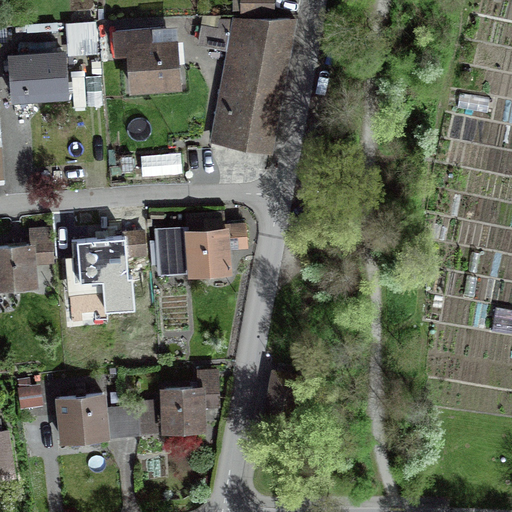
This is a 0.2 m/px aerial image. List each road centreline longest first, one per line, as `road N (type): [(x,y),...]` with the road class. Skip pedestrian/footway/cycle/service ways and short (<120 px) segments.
road 1 (residential): [(284,180),(222,511)]
road 2 (residential): [(0,209),(284,180)]
road 3 (residential): [(321,0),(284,180)]
